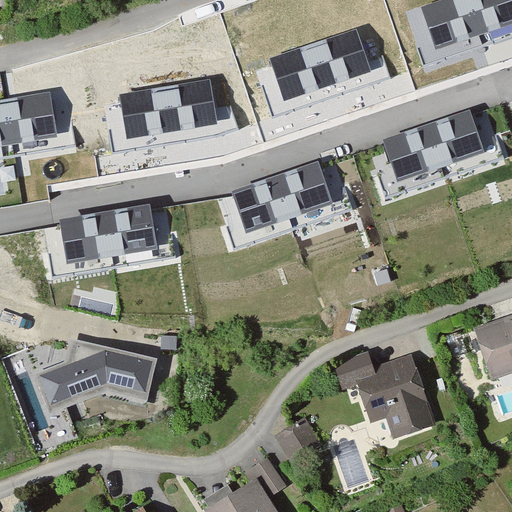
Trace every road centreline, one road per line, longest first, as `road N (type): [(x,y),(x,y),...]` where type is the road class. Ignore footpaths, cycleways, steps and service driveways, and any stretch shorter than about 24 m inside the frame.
road 1 (residential): [(0,490),(99,459),(224,463),(243,452),(316,361),(511,290)]
road 2 (residential): [(0,218),(233,173),(511,79)]
